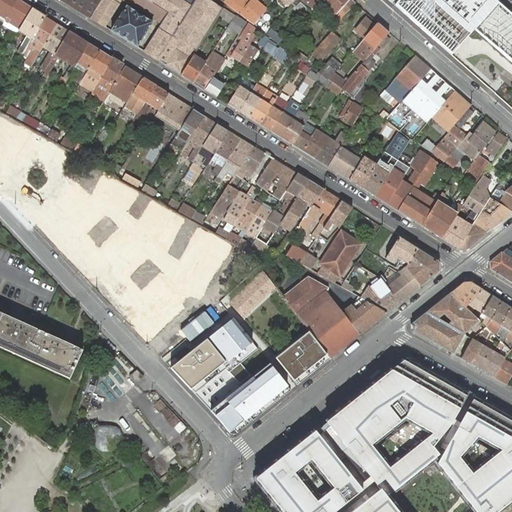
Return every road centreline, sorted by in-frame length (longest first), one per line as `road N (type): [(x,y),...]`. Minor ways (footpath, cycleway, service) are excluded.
road 1 (residential): [(44,0),(466,267)]
road 2 (residential): [(141,357),(0,205)]
road 3 (residential): [(233,457),(391,328)]
road 4 (residential): [(371,0),(511,127)]
road 5 (residential): [(391,328),(511,401)]
road 6 (residential): [(233,457),(141,357)]
